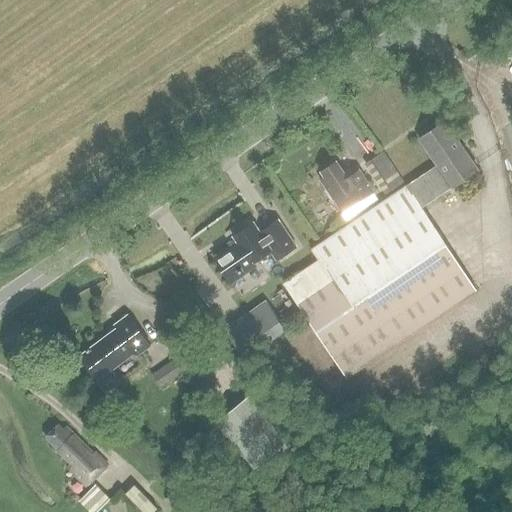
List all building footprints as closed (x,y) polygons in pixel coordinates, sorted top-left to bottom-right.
[(312,250),(319,261),(284,284),(347,378),(476,291),(421,208),(452,188),(453,188),(478,171),(445,122),(419,139),(438,166),(407,186),(312,250)] [(365,166),(381,188),(393,180),(377,157),(365,166)] [(321,181),(327,191),(326,192),(331,199),(332,198),(343,214),(374,193),(359,171),(351,176),(348,172),(344,174),(336,163),(322,173),(325,178),(321,181)] [(296,248),(278,221),(260,234),(253,224),(233,237),(238,244),(215,260),(228,280),(271,251),(277,261),(296,248)] [(265,301),(225,330),(245,358),(286,330),(265,301)] [(120,384),(111,371),(135,353),(138,356),(150,346),(128,316),(115,326),(118,329),(79,358),(107,394),(120,384)] [(151,374),(160,389),(200,363),(190,348),(151,374)] [(249,398),(217,422),(255,470),(287,445),(249,398)] [(107,466),(94,453),(93,454),(66,427),(63,430),(58,425),(46,437),(58,450),(57,451),(70,465),(67,468),(86,487),(107,466)] [(146,511),(152,511),(158,507),(139,483),(129,490),(146,511)] [(97,511),(110,500),(95,485),(79,501),(89,511),(97,511)] [(199,511),(175,490),(165,501),(177,511),(199,511)]
